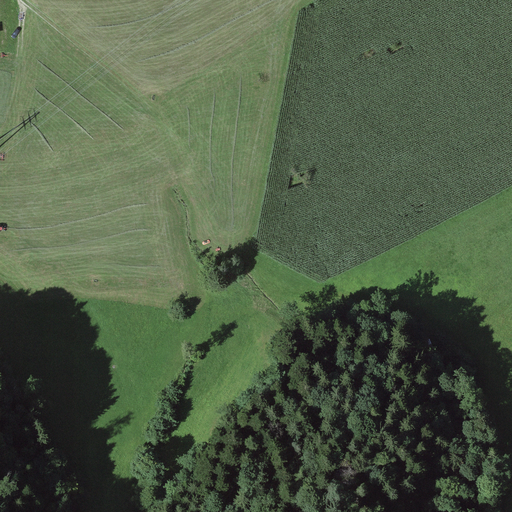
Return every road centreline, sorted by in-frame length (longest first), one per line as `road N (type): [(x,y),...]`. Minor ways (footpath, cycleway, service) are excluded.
road 1 (track): [(20,0),(5,127),(18,209),(115,347),(171,511)]
road 2 (track): [(155,108),(23,0)]
